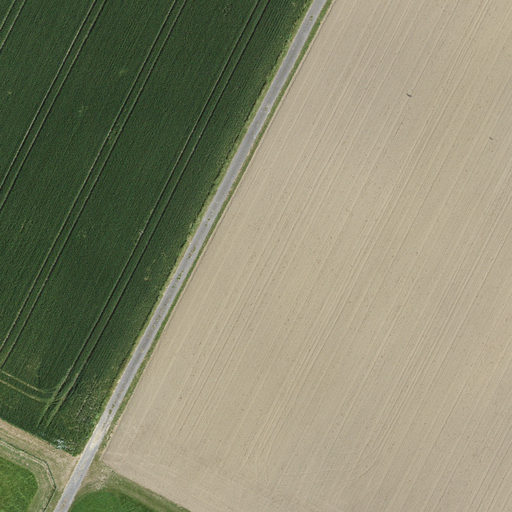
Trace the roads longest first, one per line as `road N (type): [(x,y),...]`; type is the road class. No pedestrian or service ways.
road 1 (track): [(324,0),(63,511)]
road 2 (track): [(0,425),(167,511)]
